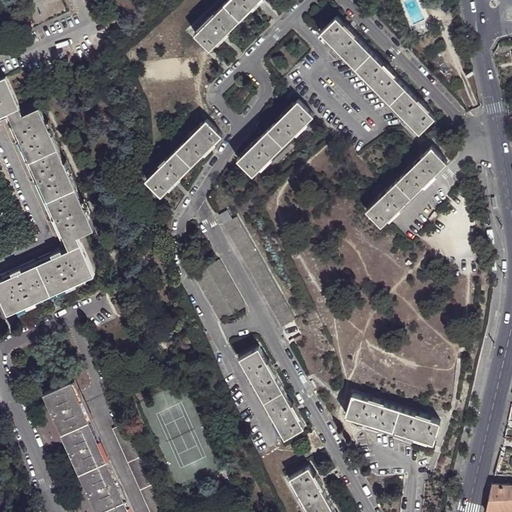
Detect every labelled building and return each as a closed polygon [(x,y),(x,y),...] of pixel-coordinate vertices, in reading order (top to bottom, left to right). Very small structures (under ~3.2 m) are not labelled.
[(229,0),(217,12),(218,13),(201,29),(200,28),(195,33),(211,48),(244,17),(260,0),(229,0)] [(366,44),(338,16),(322,32),(327,37),(328,36),(343,52),(343,53),(367,77),(368,76),(383,93),(383,94),(401,113),(402,112),(418,128),(417,129),(422,134),(438,118),(413,92),(366,44)] [(416,53),(406,44),(405,45),(414,55),(416,53)] [(0,115),(10,111),(21,106),(8,75),(0,78),(0,115)] [(316,116),(300,99),(296,103),(297,104),(280,121),(279,120),(260,138),(261,139),(245,155),(244,154),(239,159),(255,175),(288,143),(316,116)] [(21,106),(10,111),(14,119),(25,113),(21,106)] [(25,113),(14,119),(31,158),(48,195),(52,204),(68,240),(78,236),(80,235),(97,228),(42,106),(25,113)] [(0,121),(7,118),(10,111),(0,115),(0,121)] [(10,111),(7,118),(40,190),(65,246),(72,248),(68,240),(52,204),(48,195),(31,158),(14,119),(10,111)] [(224,135),(209,119),(204,123),(205,124),(189,140),(188,139),(168,158),(169,159),(153,174),(152,174),(148,178),(163,194),(197,162),(224,135)] [(450,162),(434,147),(424,156),(426,157),(409,174),(408,172),(389,191),(390,192),(374,208),(372,207),(368,212),(383,228),(420,192),(450,162)] [(221,217),(226,225),(233,221),(228,212),(221,217)] [(233,221),(226,225),(284,328),(296,320),(238,218),(233,221)] [(68,240),(72,248),(83,243),(82,241),(80,235),(78,236),(68,240)] [(83,243),(72,248),(0,280),(0,291),(2,296),(10,314),(98,274),(83,243)] [(0,280),(72,248),(65,246),(0,275),(0,280)] [(245,307),(219,261),(196,274),(222,320),(245,307)] [(285,388),(260,345),(242,356),(248,368),(249,368),(261,387),(259,388),(272,411),(273,410),(284,430),(283,430),(286,436),(306,425),(285,388)] [(47,384),(51,392),(60,388),(56,380),(47,384)] [(60,388),(51,392),(45,395),(59,426),(74,457),(87,487),(98,511),(132,511),(74,382),(60,388)] [(435,441),(442,420),(405,407),(354,392),(347,413),(360,417),(360,416),(382,423),(381,424),(406,432),(407,430),(429,438),(428,439),(435,441)] [(164,511),(124,425),(112,430),(149,511),(164,511)] [(305,501),(311,511),(337,511),(335,507),(310,464),(291,475),(294,481),(295,480),(307,500),(305,501)] [(493,484),(486,511),(503,511),(511,511),(511,485),(509,486),(493,484)]
